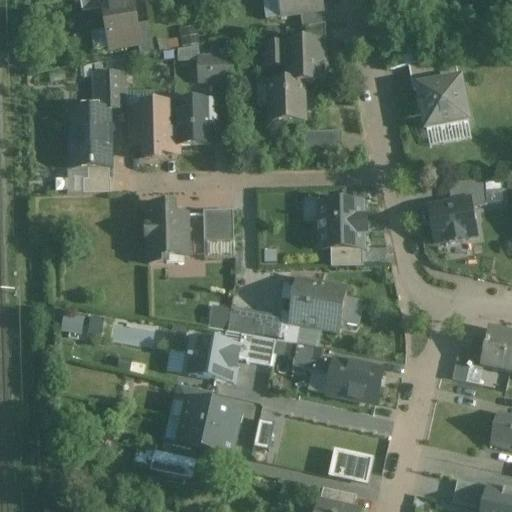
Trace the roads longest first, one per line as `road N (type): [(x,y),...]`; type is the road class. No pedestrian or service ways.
road 1 (residential): [(366,0),(417,283)]
road 2 (residential): [(417,283),(428,381),(398,511)]
